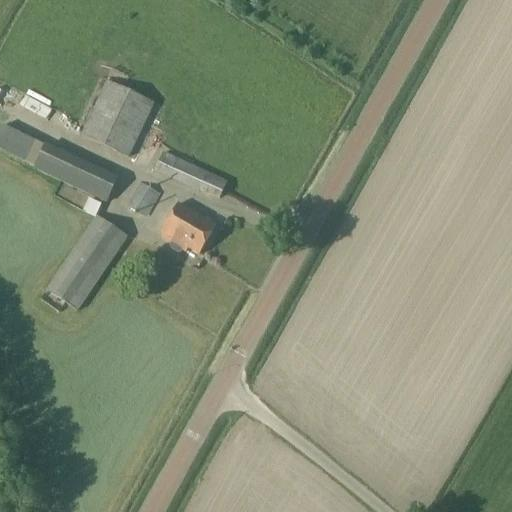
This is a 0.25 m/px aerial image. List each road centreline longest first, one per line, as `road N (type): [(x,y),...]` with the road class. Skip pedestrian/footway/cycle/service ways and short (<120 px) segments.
road 1 (unclassified): [(224,383),(436,0)]
road 2 (unclassified): [(383,511),(224,383)]
road 3 (unclassified): [(155,511),(224,383)]
